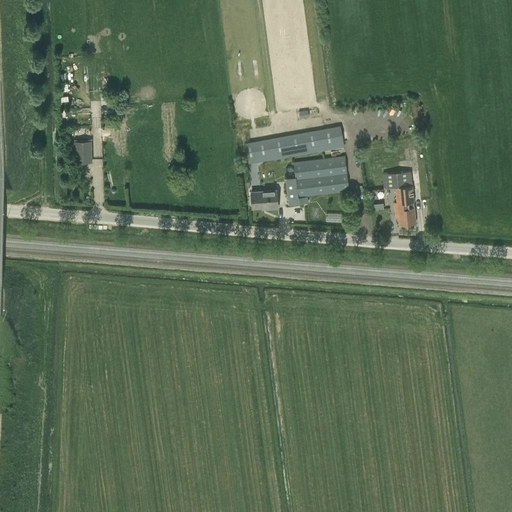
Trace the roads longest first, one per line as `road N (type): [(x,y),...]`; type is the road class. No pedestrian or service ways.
road 1 (unclassified): [(511,253),(0,210)]
road 2 (unknown): [(282,234),(279,165),(337,149),(359,177),(360,241)]
